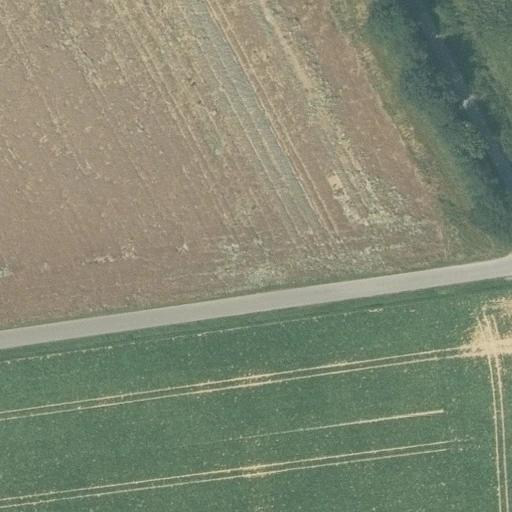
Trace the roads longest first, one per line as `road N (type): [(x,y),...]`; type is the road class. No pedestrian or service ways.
road 1 (track): [(511,265),(0,343)]
road 2 (track): [(414,0),(511,180)]
